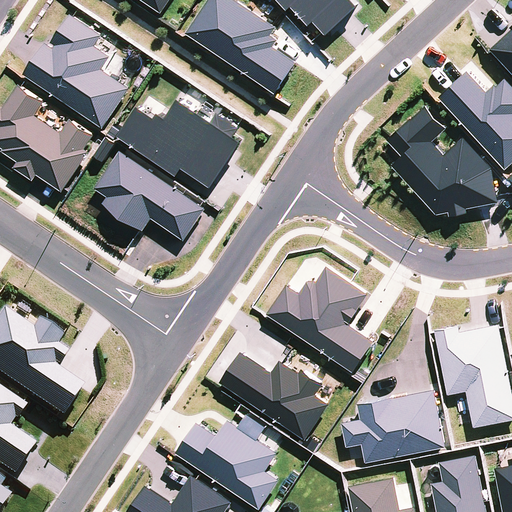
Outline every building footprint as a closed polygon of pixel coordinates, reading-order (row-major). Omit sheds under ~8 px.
[(147,0),(164,11),(171,0),(147,0)] [(277,25),(239,0),(208,0),(187,32),(277,93),(300,61),(275,44),(279,38),(272,33),(277,25)] [(280,0),(288,8),(292,4),(310,23),(314,19),(327,34),(359,5),(354,0),(280,0)] [(48,42),(26,73),(106,127),(133,87),(105,68),(114,55),(98,45),(106,34),(74,13),(54,42),(58,44),(56,46),(48,42)] [(511,31),(493,49),(511,68),(511,31)] [(470,71),(441,97),(508,169),(511,164),(511,82),(507,78),(498,86),(496,83),(488,91),(470,71)] [(39,114),(48,101),(22,83),(6,107),(3,105),(0,109),(0,122),(4,126),(0,131),(0,142),(6,147),(5,149),(21,160),(17,167),(37,179),(41,173),(66,190),(93,150),(88,147),(98,134),(73,118),(64,131),(39,114)] [(158,116),(142,105),(121,135),(180,174),(185,166),(214,186),(246,140),(237,135),(244,127),(220,112),(215,120),(182,98),(169,117),(161,112),(158,116)] [(405,155),(395,164),(403,173),(439,213),(451,211),(452,215),(470,212),(469,207),(500,201),(493,167),(466,137),(447,154),(435,141),(448,129),(428,105),(390,139),(405,155)] [(209,207),(123,149),(98,186),(111,195),(106,202),(146,229),(155,217),(188,239),(209,207)] [(290,283),(270,312),(355,371),(376,340),(351,323),(372,294),(352,281),(330,265),(319,281),(317,279),(310,281),(302,292),(290,283)] [(0,376),(64,419),(86,388),(55,367),(56,365),(60,368),(69,354),(59,348),(65,338),(40,322),(34,331),(5,310),(0,317),(0,376)] [(511,377),(502,327),(501,323),(463,331),(462,324),(438,329),(438,331),(451,394),(469,390),(477,427),(511,419),(511,377)] [(244,350),(223,381),(227,383),(308,438),(332,403),(319,394),(327,382),(304,367),(301,372),(285,360),(283,359),(274,371),(244,350)] [(0,465),(16,476),(37,445),(11,428),(16,420),(18,422),(27,407),(0,388),(0,465)] [(364,442),(368,461),(448,446),(437,388),(361,403),(364,418),(344,421),(349,445),(364,442)] [(246,416),(240,425),(260,438),(269,425),(249,412),(246,416)] [(200,421),(179,451),(190,459),(262,508),(282,479),(269,470),(281,452),(260,438),(240,425),(231,419),(221,434),(200,421)] [(489,511),(478,454),(442,461),(446,480),(435,482),(440,511),(489,511)] [(511,511),(511,464),(498,467),(506,511),(511,511)] [(149,484),(130,511),(227,511),(235,500),(195,473),(175,501),(149,484)] [(397,476),(352,485),(356,511),(419,511),(418,505),(403,508),(397,476)] [(0,511),(12,496),(1,489),(6,482),(0,477),(0,511)]
